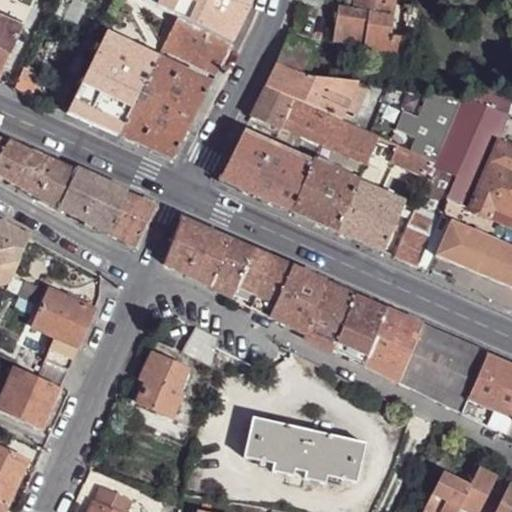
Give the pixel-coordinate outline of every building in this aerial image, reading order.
[(355,0),(356,1),(353,11),(338,9),(333,43),(364,48),(362,59),(396,64),(399,64),(403,39),(390,37),(394,5),(394,0),(355,0)] [(0,73),(21,29),(0,19),(0,73)] [(163,51),(214,76),(219,65),(200,55),(201,52),(188,45),(196,28),(178,20),(163,51)] [(87,62),(100,35),(87,28),(73,56),(87,62)] [(200,55),(219,65),(230,46),(223,43),(196,28),(188,45),(201,52),(200,55)] [(233,39),(227,37),(223,43),(230,46),(233,39)] [(289,39),(276,65),(299,75),(311,49),(289,39)] [(119,138),(172,160),(210,84),(159,58),(119,138)] [(299,81),(312,80),(299,75),(276,65),(274,69),(286,75),(299,81)] [(344,113),(357,84),(325,79),(312,80),(299,81),(286,75),(274,69),(265,88),(293,100),(332,118),(340,122),(344,113)] [(511,107),(511,83),(462,99),(434,164),(432,167),(455,178),(444,203),(467,212),(496,145),(497,145),(511,107)] [(293,100),(265,88),(253,111),(249,119),(268,128),(278,132),(278,133),(280,129),(293,100)] [(397,148),(390,163),(427,180),(432,167),(434,164),(462,99),(429,94),(420,119),(406,114),(399,134),(420,141),(415,155),(397,148)] [(332,118),(293,100),(280,129),(319,146),(332,118)] [(376,138),(385,142),(391,129),(364,117),(362,121),(344,113),(340,122),(376,138)] [(340,122),(332,118),(319,146),(364,166),(376,138),(340,122)] [(280,129),(278,133),(278,132),(275,137),(291,144),(289,150),(313,161),(319,146),(280,129)] [(265,149),(240,137),(217,182),(226,186),(250,197),(270,151),(265,149)] [(0,157),(8,143),(0,139),(0,157)] [(0,157),(0,177),(12,184),(31,153),(8,143),(0,157)] [(266,144),(265,149),(270,151),(276,153),(278,149),(266,144)] [(511,151),(497,145),(496,145),(467,212),(487,220),(491,211),(511,219),(511,151)] [(276,153),(270,151),(250,197),(290,214),(310,168),(305,166),(276,153)] [(12,184),(36,196),(53,162),(31,153),(12,184)] [(36,196),(60,210),(75,172),(74,172),(53,162),(36,196)] [(331,168),(329,172),(311,164),(310,168),(290,214),(334,234),(356,184),(337,176),(339,172),(331,168)] [(455,178),(432,167),(427,180),(414,210),(436,220),(437,220),(440,215),(444,203),(455,178)] [(60,210),(107,234),(125,194),(126,195),(127,192),(74,168),(74,172),(75,172),(60,210)] [(356,184),(334,234),(381,255),(395,222),(403,205),(356,184)] [(136,248),(157,208),(126,195),(125,194),(107,234),(136,248)] [(487,220),(467,212),(444,203),(440,215),(442,217),(444,221),(445,222),(445,226),(444,228),(444,230),(511,258),(511,231),(511,232),(487,220)] [(436,220),(414,210),(406,227),(391,260),(405,266),(414,270),(436,220)] [(487,220),(511,232),(511,231),(511,219),(491,211),(487,220)] [(436,220),(414,270),(423,274),(430,258),(444,230),(444,228),(445,226),(445,222),(444,221),(442,217),(440,215),(437,220),(436,220)] [(231,241),(181,218),(162,265),(183,276),(209,288),(231,241)] [(0,263),(15,260),(26,234),(1,221),(0,221),(0,263)] [(381,255),(391,260),(406,227),(395,222),(381,255)] [(511,258),(444,230),(430,258),(511,293),(511,258)] [(231,241),(209,288),(227,298),(230,299),(252,251),(231,241)] [(230,299),(250,309),(272,260),(252,251),(230,299)] [(0,287),(8,285),(15,260),(0,263),(0,287)] [(250,309),(270,319),(294,268),(272,260),(250,309)] [(270,319),(305,336),(325,282),(294,268),(270,319)] [(42,287),(26,280),(19,294),(36,301),(42,287)] [(305,336),(333,351),(355,296),(348,293),(325,282),(305,336)] [(49,292),(32,329),(54,339),(77,349),(93,311),(65,299),(49,292)] [(333,351),(365,367),(388,311),(355,296),(333,351)] [(423,326),(388,311),(365,367),(398,383),(423,326)] [(217,347),(219,339),(217,339),(197,326),(182,351),(212,368),(217,347)] [(451,339),(423,326),(398,383),(426,397),(451,339)] [(54,339),(44,362),(67,372),(77,349),(54,339)] [(451,339),(426,397),(476,422),(502,363),(487,357),(451,339)] [(187,370),(152,354),(140,379),(146,382),(142,390),(137,403),(138,404),(171,418),(182,395),(177,393),(187,370)] [(61,386),(67,372),(44,362),(37,375),(61,386)] [(511,424),(511,367),(502,363),(476,422),(507,437),(511,425),(511,424)] [(59,389),(14,370),(0,401),(0,413),(41,430),(59,389)] [(244,459),(274,466),(272,472),(292,477),(294,471),(306,474),(304,480),(325,485),(327,477),(356,484),(365,446),(253,420),(244,459)] [(0,449),(0,505),(7,509),(28,462),(0,449)] [(469,484),(443,470),(421,511),(456,511),(460,506),(470,511),(477,511),(496,475),(478,466),(469,484)] [(511,511),(511,482),(509,481),(493,511),(511,511)] [(101,487),(94,503),(89,511),(126,511),(132,500),(101,487)]
